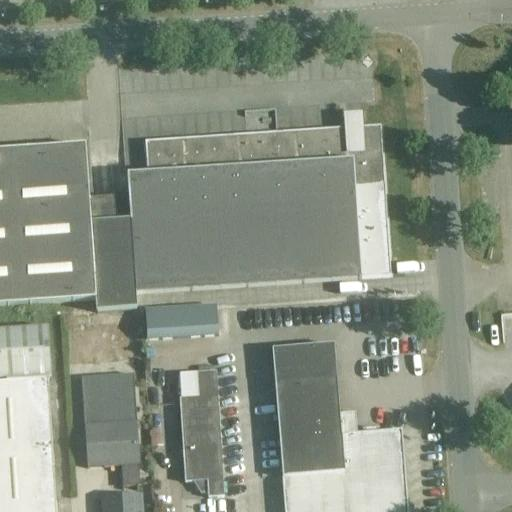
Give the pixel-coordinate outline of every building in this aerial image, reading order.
[(264,123),(287,121),(286,102),(268,104),(268,96),(277,95),(276,81),(275,81),(273,54),(254,55),(257,93),(261,92),(264,123)] [(390,277),(380,128),(360,129),(360,121),(345,122),(346,130),(298,133),(145,144),(147,176),(126,177),(128,198),(128,203),(89,206),(88,202),(85,148),(0,153),(0,307),(95,302),(95,315),(95,316),(89,317),(90,327),(121,324),(139,323),(137,311),(136,312),(135,296),(360,281),(360,279),(390,277)] [(145,312),(147,341),(218,338),(217,308),(145,312)] [(55,511),(55,508),(47,382),(48,382),(48,379),(51,379),(47,329),(0,332),(0,381),(6,381),(6,384),(0,384),(0,511),(55,511)] [(272,352),(284,511),(407,511),(401,432),(355,436),(354,421),(349,417),(339,417),(333,347),(272,352)] [(224,499),(217,398),(216,374),(196,375),(198,400),(180,401),(185,485),(194,484),(195,491),(199,494),(208,494),(208,500),(224,499)] [(139,467),(136,425),(133,377),(81,380),(87,470),(121,468),(123,489),(140,487),(138,467),(139,467)] [(142,483),(158,483),(159,459),(143,458),(142,483)] [(140,511),(140,497),(102,500),(102,511),(140,511)]
